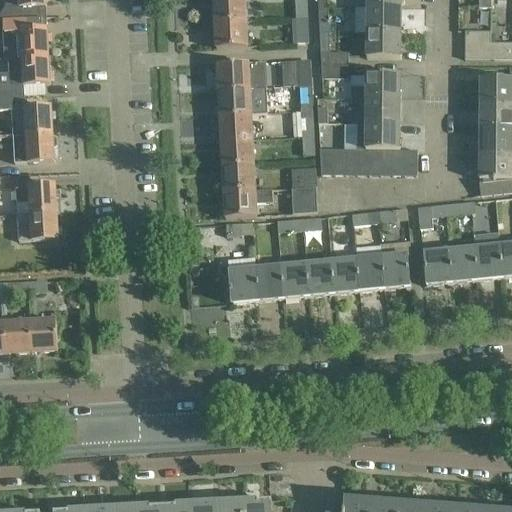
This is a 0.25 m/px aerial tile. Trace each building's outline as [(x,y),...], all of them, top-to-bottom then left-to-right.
[(45,0),(4,0),(5,9),(0,16),(0,22),(39,20),(39,9),(46,8),(45,0)] [(228,0),(214,1),(215,26),(235,25),(247,25),(245,0),(228,0)] [(317,0),(318,9),(328,9),(327,0),(317,0)] [(401,0),(367,0),(367,9),(401,10),(401,0)] [(491,11),(491,0),(478,0),(479,11),(491,11)] [(291,22),(308,21),(307,2),(295,3),(296,21),(291,22)] [(328,9),(318,9),(319,27),(328,26),(328,9)] [(401,35),(401,10),(367,9),(367,35),(401,35)] [(48,59),(47,32),(46,20),(39,21),(39,20),(0,22),(0,23),(2,24),(4,62),(48,59)] [(308,21),(291,22),(293,46),(310,45),(308,21)] [(247,25),(235,25),(215,26),(216,52),(248,50),(247,25)] [(465,34),(465,47),(491,47),(491,37),(490,37),(490,35),(465,34)] [(401,35),(367,35),(366,61),(401,62),(401,35)] [(511,46),(495,46),(495,37),(491,37),(491,47),(465,47),(464,62),(511,63),(511,46)] [(321,44),(322,68),(349,68),(349,56),(330,56),(329,44),(321,44)] [(0,101),(23,100),(22,88),(50,86),(48,59),(7,62),(7,76),(0,76),(0,101)] [(299,90),(310,89),(309,67),(309,64),(295,65),(296,89),(299,89),(299,90)] [(219,95),(249,93),(266,92),(265,65),(217,68),(219,95)] [(349,82),(349,68),(322,68),(323,82),(349,82)] [(352,102),(400,102),(400,78),(367,78),(367,90),(352,90),(352,102)] [(480,107),(511,107),(511,82),(480,83),(480,107)] [(311,89),(310,89),(299,90),(300,115),(312,115),(311,89)] [(220,120),(251,118),(249,93),(219,95),(220,120)] [(23,100),(0,101),(0,113),(23,113),(23,112),(26,112),(25,100),(23,100)] [(400,102),(352,102),(352,103),(354,103),(354,127),(359,127),(400,127),(400,102)] [(511,107),(480,107),(480,132),(511,132),(511,107)] [(13,140),(53,138),(51,110),(26,112),(23,112),(23,113),(25,139),(13,139),(13,140)] [(327,127),(326,111),(317,111),(318,127),(327,127)] [(302,140),(302,141),(313,140),(312,115),(300,115),(293,116),(294,141),(302,140)] [(220,120),(221,145),(252,144),(251,118),(220,120)] [(395,153),(400,153),(400,127),(359,127),(359,152),(360,152),(366,152),(372,153),(384,153),(395,153)] [(511,132),(480,132),(480,157),(511,157),(511,132)] [(54,164),(53,138),(13,140),(14,166),(26,166),(54,164)] [(313,140),(302,141),(303,159),(314,158),(313,140)] [(252,144),(221,145),(223,170),(254,169),(252,144)] [(336,179),(336,152),(321,152),(321,179),(336,179)] [(348,179),(348,152),(336,152),(336,179),(348,179)] [(360,152),(359,152),(348,152),(348,179),(360,179),(360,152)] [(371,179),(372,153),(360,152),(360,179),(371,179)] [(384,153),(372,153),(371,179),(383,179),(384,153)] [(394,179),(395,153),(384,153),(383,179),(394,179)] [(407,153),(400,153),(395,153),(394,179),(407,179),(407,153)] [(417,154),(407,153),(407,179),(417,179),(417,154)] [(511,157),(480,157),(479,183),(483,183),(483,187),(482,187),(483,198),(511,195),(511,157)] [(254,169),(223,170),(224,196),(255,194),(254,169)] [(291,192),(316,191),(315,172),(292,173),(293,192),(291,192)] [(16,218),(57,216),(55,188),(15,191),(16,207),(29,206),(29,217),(16,218)] [(317,216),(316,191),(291,192),(293,218),(317,216)] [(272,206),(272,193),(255,194),(224,196),(225,222),(256,220),(256,207),(272,206)] [(470,206),(445,209),(446,220),(471,218),(470,206)] [(431,222),(446,220),(445,209),(418,211),(420,233),(432,232),(431,222)] [(396,214),(381,215),(383,227),(398,225),(396,214)] [(368,228),(383,227),(381,215),(367,217),(368,228)] [(58,242),(57,216),(16,218),(17,244),(31,244),(58,242)] [(353,230),(368,228),(367,217),(352,218),(353,230)] [(302,223),(303,235),(322,233),(321,222),(302,223)] [(303,235),(302,223),(277,225),(278,236),(303,235)] [(252,238),(251,226),(226,228),(227,239),(252,238)] [(511,248),(500,250),(503,282),(511,281),(511,248)] [(356,263),(359,296),(385,293),(381,261),(381,255),(380,249),(356,251),(357,263),(356,263)] [(503,282),(500,250),(474,252),(477,285),(503,282)] [(474,252),(449,255),(452,287),(477,285),(474,252)] [(381,261),(381,255),(381,261),(385,293),(411,291),(408,258),(381,261)] [(427,289),(452,287),(449,255),(423,257),(427,289)] [(356,263),(331,266),(334,298),(359,296),(356,263)] [(331,266),(306,268),(309,301),(334,298),(331,266)] [(306,268),(281,271),(284,303),(309,301),(306,268)] [(281,271),(256,273),(259,305),(284,303),(281,271)] [(259,305),(256,273),(229,275),(231,296),(232,296),(233,308),(259,305)] [(46,283),(28,284),(28,297),(47,296),(46,283)] [(28,297),(28,284),(10,286),(11,298),(28,297)] [(30,325),(32,356),(58,354),(56,323),(30,325)] [(30,325),(4,326),(6,357),(32,356),(30,325)]
